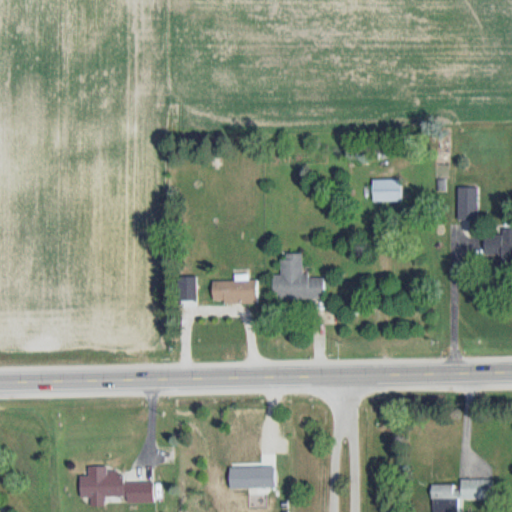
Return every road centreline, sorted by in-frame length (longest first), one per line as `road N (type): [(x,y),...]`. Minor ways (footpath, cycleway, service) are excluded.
road 1 (secondary): [(0,382),(511,371)]
road 2 (residential): [(344,377),(344,511)]
